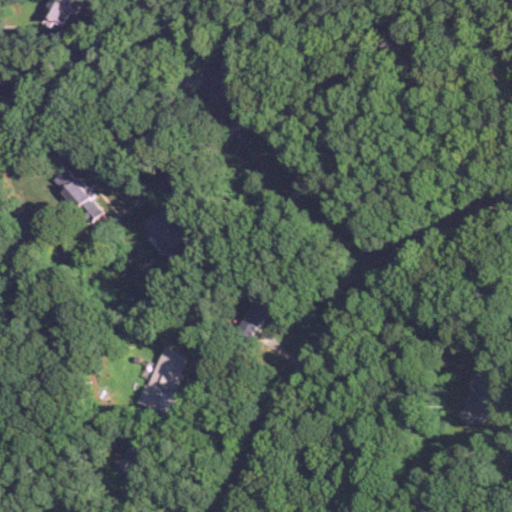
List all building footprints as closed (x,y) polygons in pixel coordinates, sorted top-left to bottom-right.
[(76,0),(51,0),(45,13),(65,23),(76,0)] [(82,175),(79,177),(72,169),(59,180),(94,222),(110,209),(82,175)] [(149,225),(172,249),(193,228),(169,205),(149,225)] [(258,336),(283,300),(267,289),(242,325),(258,336)] [(180,388),(194,354),(168,343),(150,386),(166,393),(170,384),(180,388)] [(479,377),(487,387),(471,400),(474,404),(464,412),(473,423),(482,416),(485,421),(507,404),(504,400),(511,394),(511,389),(493,365),(479,377)] [(123,482),(143,487),(155,437),(127,430),(118,466),(126,468),(123,482)]
